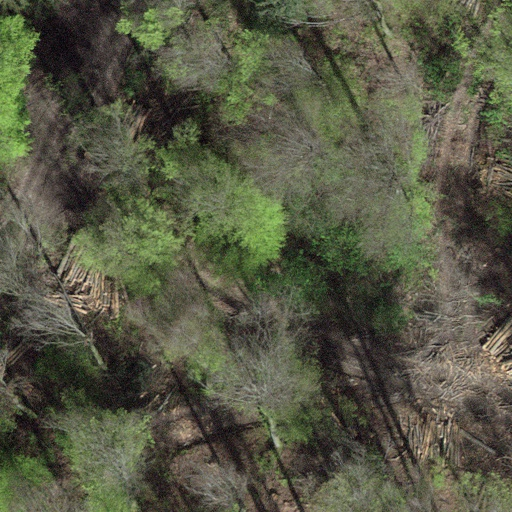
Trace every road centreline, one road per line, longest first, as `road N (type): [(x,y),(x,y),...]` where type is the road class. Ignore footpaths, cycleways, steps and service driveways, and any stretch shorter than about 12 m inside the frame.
road 1 (track): [(511,385),(308,347),(243,320),(48,180)]
road 2 (track): [(0,272),(123,0)]
